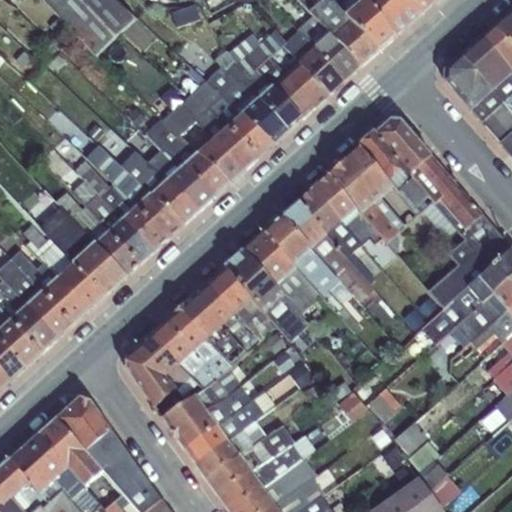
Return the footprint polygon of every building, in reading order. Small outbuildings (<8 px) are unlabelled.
[(6,0),(0,0),(0,13),(8,20),(17,10),(6,0)] [(43,0),(96,56),(135,19),(114,0),(43,0)] [(305,7),(297,0),(269,0),(276,6),(282,0),(287,0),(300,12),(305,7)] [(297,0),(305,7),(310,13),(325,0),(297,0)] [(329,0),(325,0),(310,13),(330,36),(360,68),(395,37),(366,1),(346,18),(329,0)] [(329,0),(346,18),(366,1),(364,0),(329,0)] [(364,0),(366,1),(395,37),(417,18),(403,0),(364,0)] [(403,0),(417,18),(436,2),(434,0),(403,0)] [(171,12),(176,28),(200,20),(195,4),(171,12)] [(310,13),(305,7),(300,12),(295,16),(304,25),(297,31),(297,32),(315,49),(330,36),(310,13)] [(511,11),(494,27),(511,48),(511,11)] [(511,74),(511,72),(511,48),(494,27),(481,38),(511,74)] [(256,71),(255,70),(270,57),(283,46),(286,43),(285,43),(275,31),(260,44),(253,35),(229,55),(233,63),(247,78),(256,71)] [(294,69),(298,65),(315,49),(297,32),(285,43),(286,43),(283,46),(295,59),(289,64),(294,69)] [(330,36),(315,49),(344,82),(360,68),(330,36)] [(460,58),(491,92),(504,80),(511,74),(481,38),(460,58)] [(222,98),(242,115),(259,101),(260,100),(255,94),(252,96),(245,86),(242,88),(226,70),(213,59),(206,64),(186,45),(175,55),(206,83),(222,98)] [(270,57),(287,75),(294,69),(289,64),(295,59),(283,46),(270,57)] [(315,49),(298,65),(328,97),(344,82),(315,49)] [(255,70),(256,71),(272,88),(273,88),(287,75),(270,57),(255,70)] [(470,111),(471,110),(491,92),(460,58),(445,71),(444,82),(470,111)] [(255,94),(260,100),(272,88),(256,71),(247,78),(233,63),(226,70),(242,88),(245,86),(252,96),(255,94)] [(287,75),(273,88),(303,120),(328,97),(298,65),(294,69),(287,75)] [(482,123),(502,105),(511,96),(511,89),(504,80),(491,92),(471,110),(482,123)] [(179,136),(199,118),(209,110),(222,98),(206,83),(163,121),(179,136)] [(259,101),(289,132),(303,120),(273,88),(272,88),(260,100),(259,101)] [(209,110),(228,128),(242,115),(222,98),(209,110)] [(259,101),(242,115),(274,145),(289,132),(259,101)] [(482,123),(504,148),(511,140),(511,115),(502,105),(482,123)] [(127,117),(136,126),(145,119),(135,109),(127,117)] [(218,137),(228,128),(209,110),(199,118),(218,137)] [(242,115),(228,128),(260,158),(274,145),(242,115)] [(143,136),(154,147),(158,142),(175,158),(189,146),(179,136),(163,121),(143,136)] [(376,134),(405,169),(413,178),(429,196),(434,202),(435,204),(439,201),(465,231),(460,235),(466,241),(449,255),(459,266),(429,292),(443,309),(468,288),(511,250),(400,123),(390,122),(376,134)] [(198,155),(230,185),(260,158),(228,128),(218,137),(199,154),(198,155)] [(129,135),(145,154),(153,147),(143,136),(136,129),(129,135)] [(151,196),(167,183),(147,164),(144,166),(108,132),(96,144),(98,146),(139,186),(150,196),(151,196)] [(391,184),(405,169),(376,134),(360,148),(391,184)] [(158,142),(154,147),(160,153),(161,152),(167,160),(170,162),(175,158),(158,142)] [(136,208),(150,196),(139,186),(98,146),(90,156),(115,180),(111,184),(112,186),(136,208)] [(189,146),(175,158),(184,167),(198,155),(199,154),(189,146)] [(391,184),(360,148),(327,176),(357,210),(360,215),(374,203),(391,188),(393,187),(391,184)] [(167,183),(168,182),(183,167),(175,158),(170,162),(167,160),(161,152),(160,153),(147,164),(167,183)] [(217,197),(230,185),(198,155),(184,167),(183,167),(217,197)] [(123,220),(136,208),(112,186),(110,187),(85,162),(76,171),(84,181),(123,220)] [(200,212),(217,197),(183,167),(168,182),(200,212)] [(397,193),(413,178),(405,169),(391,184),(393,187),(391,188),(397,193)] [(341,223),(342,224),(357,210),(327,176),(312,190),(341,223)] [(413,178),(397,193),(412,211),(416,208),(416,207),(429,196),(413,178)] [(123,220),(84,181),(72,191),(86,207),(109,233),(123,220)] [(9,191),(17,199),(26,189),(19,182),(9,191)] [(167,183),(151,196),(185,226),(200,212),(168,182),(167,183)] [(298,203),(326,236),(341,223),(312,190),(298,203)] [(56,203),(58,206),(95,245),(109,233),(86,207),(82,211),(67,193),(56,203)] [(169,240),(185,226),(151,196),(150,196),(136,208),(169,240)] [(445,240),(457,230),(460,235),(465,231),(439,201),(435,204),(434,202),(422,212),(445,240)] [(326,236),(298,203),(282,217),(312,249),(326,236)] [(374,203),(360,215),(381,238),(387,245),(400,233),(374,203)] [(58,206),(37,225),(53,243),(73,265),(95,245),(58,206)] [(155,253),(169,240),(136,208),(123,220),(155,253)] [(360,215),(357,210),(342,224),(360,245),(368,238),(374,244),(381,238),(360,215)] [(293,265),(312,249),(282,217),(263,234),(279,252),(281,251),(293,265)] [(123,220),(109,233),(142,265),(155,253),(123,220)] [(326,236),(346,258),(358,247),(360,245),(342,224),(341,223),(326,236)] [(17,237),(38,258),(53,243),(37,225),(33,228),(46,242),(38,250),(24,235),(28,231),(17,237)] [(38,250),(46,242),(33,228),(32,227),(28,231),(24,235),(38,250)] [(95,245),(126,279),(142,265),(109,233),(95,245)] [(281,251),(279,252),(263,234),(243,252),(275,287),(284,280),(296,269),(293,265),(281,251)] [(346,258),(326,236),(312,249),(341,281),(340,282),(365,310),(380,296),(373,289),(346,258)] [(43,264),(57,279),(73,265),(53,243),(38,258),(43,264)] [(73,265),(104,298),(126,279),(95,245),(73,265)] [(363,252),(358,247),(346,258),(373,289),(379,284),(356,258),(363,252)] [(337,314),(343,308),(328,292),(340,282),(341,281),(312,249),(293,265),(296,269),(334,311),(337,314)] [(511,277),(511,250),(468,288),(482,303),(493,294),(511,277)] [(11,261),(42,293),(57,279),(43,264),(37,270),(20,252),(11,261)] [(243,252),(225,268),(252,300),(262,312),(263,312),(272,304),(282,295),(275,287),(243,252)] [(0,279),(2,282),(26,307),(42,293),(11,261),(0,271),(0,279)] [(57,279),(88,313),(104,298),(73,265),(57,279)] [(235,315),(252,300),(225,268),(206,285),(232,318),(235,315)] [(291,287),(309,307),(322,322),(334,311),(296,269),(284,280),(291,287)] [(511,277),(493,294),(507,310),(508,312),(511,308),(511,277)] [(42,293),(73,327),(88,313),(57,279),(42,293)] [(275,287),(282,295),(289,289),(291,287),(284,280),(275,287)] [(0,284),(0,309),(10,321),(26,307),(2,282),(0,284)] [(206,285),(179,309),(205,342),(206,341),(221,327),(232,318),(206,285)] [(289,289),(306,310),(309,307),(291,287),(289,289)] [(482,303),(468,288),(443,309),(422,329),(436,345),(449,333),(482,303)] [(289,289),(282,295),(300,315),(306,310),(289,289)] [(26,307),(57,341),(73,327),(42,293),(26,307)] [(470,341),(507,310),(493,294),(482,303),(449,333),(463,348),(470,341)] [(282,295),(272,304),(290,324),(280,332),(289,343),(308,325),(300,315),(282,295)] [(235,315),(260,341),(275,326),(263,312),(262,312),(252,300),(235,315)] [(280,332),(290,324),(272,304),(263,312),(275,326),(280,332)] [(26,307),(10,321),(41,355),(57,341),(26,307)] [(343,308),(337,314),(355,334),(361,329),(343,308)] [(180,365),(205,342),(179,309),(153,332),(180,365)] [(511,334),(511,316),(508,312),(507,310),(470,341),(477,349),(494,334),(502,343),(511,334)] [(404,319),(413,331),(424,323),(415,311),(404,319)] [(221,327),(247,354),(260,341),(235,315),(232,318),(221,327)] [(5,326),(0,330),(0,342),(25,370),(41,355),(10,321),(5,326)] [(221,327),(206,341),(232,367),(247,354),(221,327)] [(166,377),(180,365),(153,332),(140,345),(166,377)] [(511,334),(502,343),(480,363),(495,379),(498,376),(511,363),(511,334)] [(265,344),(274,354),(285,345),(276,335),(265,344)] [(412,347),(419,356),(432,346),(425,337),(412,347)] [(180,365),(204,389),(229,370),(232,367),(206,341),(205,342),(180,365)] [(0,370),(11,383),(25,370),(0,342),(0,370)] [(125,368),(154,408),(175,389),(166,377),(140,345),(128,355),(125,368)] [(282,375),(294,367),(285,354),(273,362),(282,375)] [(511,392),(511,390),(511,363),(498,376),(511,392)] [(154,408),(162,419),(195,396),(204,389),(180,365),(166,377),(175,389),(154,408)] [(299,388),(313,379),(303,366),(289,376),(299,388)] [(0,392),(11,383),(0,370),(0,392)] [(195,396),(206,412),(241,387),(229,370),(204,389),(195,396)] [(266,389),(273,400),(293,390),(286,378),(266,389)] [(369,403),(379,394),(368,382),(353,395),(364,408),(369,403)] [(330,394),(338,405),(352,395),(344,384),(330,394)] [(311,404),(322,397),(314,386),(304,394),(311,404)] [(241,387),(206,412),(216,426),(251,402),(241,387)] [(369,403),(386,420),(401,407),(386,389),(379,394),(369,403)] [(511,419),(511,390),(511,392),(507,395),(511,400),(511,401),(501,411),(510,421),(511,419)] [(251,402),(216,426),(217,427),(227,442),(255,422),(275,407),(265,392),(251,402)] [(352,423),(367,411),(364,408),(353,395),(353,394),(352,395),(338,405),(338,406),(352,423)] [(162,420),(173,435),(206,412),(195,396),(162,419),(162,420)] [(68,469),(84,488),(84,487),(103,472),(123,494),(128,501),(138,511),(146,511),(159,502),(111,433),(89,401),(79,399),(58,419),(39,436),(68,469)] [(422,432),(447,409),(440,401),(394,441),(408,455),(427,438),(422,432)] [(217,427),(216,426),(206,412),(173,435),(184,451),(217,427)] [(227,442),(237,457),(239,456),(266,437),(255,422),(227,442)] [(227,442),(217,427),(184,451),(195,465),(227,442)] [(239,456),(251,473),(292,446),(295,444),(282,427),(266,437),(239,456)] [(29,483),(39,495),(68,469),(39,436),(10,461),(29,483)] [(237,457),(227,442),(195,465),(205,480),(237,457)] [(427,443),(409,459),(420,472),(438,456),(427,443)] [(251,473),(263,490),(278,478),(283,475),(302,461),(292,446),(251,473)] [(205,480),(218,497),(251,473),(239,456),(237,457),(205,480)] [(0,508),(11,499),(29,483),(10,461),(0,470),(0,508)] [(292,486),(311,472),(302,461),(283,475),(287,480),(282,484),(278,478),(263,490),(274,506),(296,491),(292,486)] [(426,475),(435,486),(446,477),(449,474),(440,463),(426,475)] [(84,487),(84,488),(68,469),(39,495),(48,506),(63,493),(79,511),(92,511),(100,505),(84,487)] [(100,505),(105,510),(123,494),(103,472),(84,487),(100,505)] [(218,497),(228,511),(231,511),(263,490),(251,473),(218,497)] [(278,478),(282,484),(287,480),(283,475),(278,478)] [(460,492),(446,477),(435,486),(448,502),(460,492)] [(373,511),(443,511),(419,479),(373,511)] [(301,511),(321,498),(324,496),(313,480),(296,491),(274,506),(278,511),(301,511)] [(11,499),(21,511),(35,511),(41,507),(43,510),(48,506),(39,495),(29,483),(11,499)] [(231,511),(265,511),(274,506),(263,490),(231,511)] [(467,491),(455,501),(464,511),(469,511),(478,504),(467,491)] [(79,511),(63,493),(48,506),(43,510),(41,507),(35,511),(79,511)] [(104,511),(105,511),(123,511),(120,508),(128,501),(123,494),(105,510),(104,511)] [(331,511),(321,498),(301,511),(331,511)] [(0,508),(0,511),(21,511),(11,499),(0,508)]
